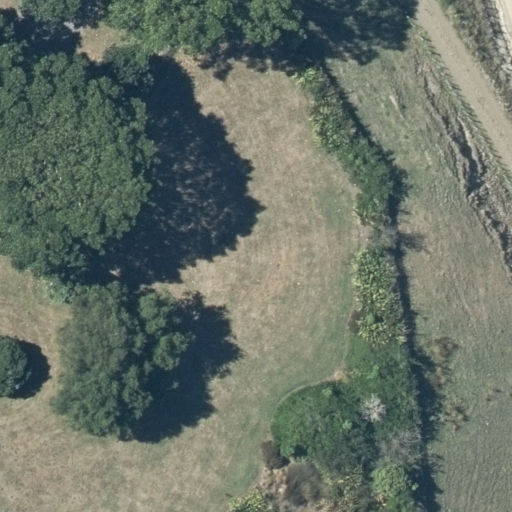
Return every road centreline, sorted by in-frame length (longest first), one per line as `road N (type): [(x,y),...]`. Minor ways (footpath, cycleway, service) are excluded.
road 1 (unknown): [(511,185),(413,0)]
road 2 (unknown): [(100,0),(0,130)]
